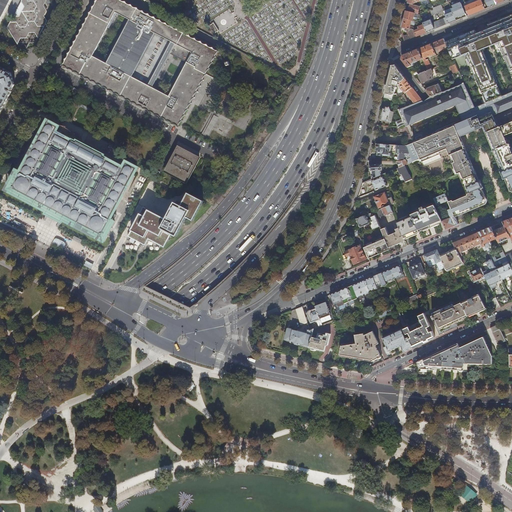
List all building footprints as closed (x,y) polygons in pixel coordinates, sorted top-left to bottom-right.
[(0,0),(0,23),(10,0),(0,0)] [(8,28),(18,43),(21,37),(27,37),(30,32),(35,32),(39,37),(48,21),(44,16),(47,11),(44,5),(46,0),(22,0),(22,1),(25,6),(20,16),(13,17),(8,28)] [(220,51),(123,0),(96,0),(62,66),(174,124),(179,127),(220,51)] [(482,10),(485,9),(481,0),(480,0),(474,3),(473,3),(477,12),(482,10)] [(461,16),(466,14),(461,2),(453,6),(454,8),(452,9),(452,11),(455,17),(459,16),(461,16)] [(472,14),(477,12),(473,3),(465,6),(469,15),(472,14)] [(409,7),(408,11),(415,13),(418,14),(420,6),(412,4),(410,4),(409,7)] [(216,37),(238,23),(236,19),(237,18),(234,12),(232,13),(230,9),(207,23),(215,36),(216,37)] [(405,15),(404,19),(413,21),(415,13),(408,11),(406,11),(405,15)] [(456,20),(455,17),(452,11),(445,14),(446,17),(449,23),(453,22),(456,20)] [(419,14),(418,14),(415,13),(413,21),(416,21),(421,19),(419,14)] [(476,29),(446,41),(453,59),(464,54),(484,103),(503,96),(484,48),(499,42),(511,74),(511,21),(509,15),(489,23),(491,26),(477,32),(476,29)] [(404,41),(416,37),(414,31),(413,29),(410,28),(410,24),(414,25),(416,21),(413,21),(404,19),(402,27),(405,28),(405,30),(409,31),(409,35),(405,36),(404,41)] [(430,31),(434,29),(432,23),(430,19),(423,22),(424,25),(427,32),(430,31)] [(421,35),(427,32),(424,25),(418,27),(419,29),(414,31),(416,37),(421,35)] [(423,59),(428,70),(431,69),(432,69),(428,59),(426,60),(425,58),(436,54),(434,48),(435,48),(437,53),(446,49),(448,48),(444,39),(437,42),(424,47),(418,49),(423,59)] [(417,61),(423,59),(418,49),(409,53),(402,56),(401,59),(408,67),(415,65),(414,63),(417,62),(417,61)] [(453,74),(458,71),(455,64),(450,66),(450,67),(449,67),(451,70),(452,70),(453,74)] [(0,115),(6,104),(13,91),(12,91),(14,88),(15,85),(12,73),(10,71),(6,69),(0,65),(0,80),(1,80),(3,81),(4,83),(2,86),(2,87),(0,89),(0,115)] [(396,66),(392,66),(389,81),(386,93),(392,95),(393,95),(395,94),(398,81),(400,82),(400,85),(400,86),(399,87),(400,87),(401,88),(403,90),(406,93),(412,88),(404,76),(396,66)] [(422,83),(433,79),(432,74),(433,74),(431,69),(428,70),(418,74),(422,83)] [(403,108),(399,110),(403,119),(405,124),(406,127),(410,126),(409,125),(413,123),(413,124),(455,105),(462,122),(455,125),(424,138),(422,135),(416,138),(417,141),(413,143),(420,159),(422,162),(440,154),(439,152),(447,149),(447,150),(449,151),(448,151),(457,174),(461,173),(469,193),(449,202),(451,208),(455,217),(467,212),(484,205),(484,204),(486,199),(487,199),(482,188),(483,188),(480,181),(478,182),(475,175),(476,174),(467,153),(466,154),(464,149),(465,149),(460,137),(483,127),(474,107),(467,90),(464,84),(442,92),(430,97),(423,102),(422,100),(415,103),(412,104),(408,106),(403,108)] [(425,90),(430,97),(442,92),(439,84),(426,89),(425,90)] [(484,103),(474,107),(483,127),(486,132),(498,127),(493,115),(511,106),(511,91),(503,96),(484,103)] [(409,96),(415,103),(422,100),(417,94),(416,92),(409,96)] [(399,98),(403,108),(408,106),(407,103),(403,95),(399,98)] [(382,120),(388,122),(388,121),(390,114),(391,111),(389,107),(389,108),(387,107),(386,109),(384,109),(382,114),(382,116),(383,116),(382,119),(382,120)] [(63,219),(104,241),(115,222),(111,219),(138,168),(138,167),(137,167),(127,162),(128,162),(127,161),(124,167),(107,158),(104,156),(105,155),(78,141),(77,142),(73,140),(57,132),(60,126),(59,126),(58,126),(49,121),(48,120),(21,172),(17,170),(7,189),(48,211),(47,213),(54,217),(62,221),(63,219)] [(511,121),(498,127),(486,132),(501,168),(502,168),(503,171),(502,171),(501,172),(504,179),(505,179),(510,189),(511,189),(511,149),(510,144),(508,145),(505,136),(507,135),(506,133),(511,130),(511,121)] [(405,165),(420,159),(413,143),(406,146),(411,158),(406,160),(400,161),(398,161),(399,168),(405,165)] [(392,150),(392,145),(378,144),(378,145),(377,145),(377,149),(378,149),(378,152),(377,155),(389,156),(389,151),(390,150),(392,150)] [(399,153),(398,161),(400,161),(406,160),(411,158),(406,146),(397,145),(396,153),(399,153)] [(166,171),(187,182),(200,158),(179,147),(166,171)] [(373,179),(386,173),(385,171),(381,171),(381,170),(382,170),(382,164),(370,165),(370,170),(372,171),(373,179)] [(408,171),(405,165),(399,168),(398,168),(400,174),(408,171)] [(140,172),(149,177),(152,172),(142,167),(140,172)] [(412,179),(409,172),(403,175),(404,177),(406,182),(412,179)] [(376,190),(388,186),(385,179),(384,176),(372,181),(374,186),(376,190)] [(164,248),(172,234),(177,237),(187,218),(194,221),(204,201),(189,192),(182,205),(175,201),(167,218),(144,207),(128,237),(145,246),(148,240),(164,248)] [(388,199),(385,192),(374,196),(379,208),(387,205),(387,206),(390,205),(395,204),(392,197),(388,199)] [(437,206),(448,201),(445,194),(434,199),(437,206)] [(393,213),(390,205),(387,206),(377,211),(374,212),(377,218),(385,215),(385,216),(393,213)] [(411,215),(412,217),(420,232),(427,229),(438,224),(443,222),(442,221),(434,205),(427,208),(427,207),(424,208),(423,207),(421,208),(422,209),(419,210),(419,211),(411,215)] [(444,219),(445,218),(448,217),(447,215),(443,206),(439,208),(443,218),(444,219)] [(364,212),(365,216),(374,212),(377,211),(375,207),(364,211),(364,212)] [(446,219),(442,221),(443,222),(447,229),(452,227),(458,225),(455,217),(451,208),(448,210),(451,217),(448,218),(448,217),(445,218),(446,219)] [(380,226),(377,218),(374,212),(365,216),(357,219),(358,223),(360,228),(366,225),(368,225),(370,224),(368,218),(371,217),(373,221),(372,222),(372,224),(371,226),(373,229),(380,226)] [(398,223),(399,227),(404,238),(413,235),(420,232),(412,217),(398,223)] [(503,222),(505,227),(509,234),(511,233),(511,232),(511,218),(510,219),(503,222)] [(386,227),(381,229),(385,239),(389,248),(398,244),(405,241),(404,238),(399,227),(395,229),(396,232),(389,235),(386,227)] [(485,230),(478,232),(486,248),(490,247),(489,245),(492,244),(491,241),(497,239),(493,231),(491,227),(485,230)] [(499,229),(493,231),(497,239),(499,243),(511,238),(509,234),(505,227),(499,229)] [(358,241),(361,240),(357,230),(350,233),(352,237),(356,236),(358,241)] [(453,243),(456,248),(460,257),(463,256),(461,253),(481,244),(483,249),(486,248),(478,232),(466,238),(453,243)] [(389,248),(385,239),(365,247),(368,257),(372,255),(383,251),(389,248)] [(366,259),(360,245),(345,252),(347,256),(351,255),(355,264),(355,263),(366,259)] [(447,252),(440,255),(442,261),(443,262),(445,266),(446,269),(462,302),(468,317),(477,313),(486,309),(469,274),(468,272),(460,257),(456,248),(447,252)] [(428,253),(424,255),(425,257),(426,260),(426,261),(430,260),(431,263),(435,261),(436,264),(439,262),(442,261),(440,255),(437,250),(428,253)] [(492,259),(495,267),(496,267),(499,265),(495,256),(491,258),(492,259)] [(487,270),(491,269),(495,267),(492,259),(486,262),(483,264),(483,265),(486,271),(487,270)] [(504,266),(497,269),(502,280),(511,275),(511,269),(509,264),(508,264),(507,262),(503,264),(504,266)] [(415,266),(409,268),(414,279),(427,274),(424,268),(423,268),(421,263),(415,266)] [(395,267),(391,269),(395,278),(399,276),(404,274),(400,265),(395,267)] [(477,284),(487,279),(483,272),(480,265),(468,272),(469,274),(470,273),(475,282),(477,284)] [(509,303),(511,301),(511,299),(502,280),(497,269),(496,267),(495,267),(491,269),(492,272),(488,273),(487,270),(486,271),(483,272),(487,279),(491,289),(497,286),(496,283),(498,282),(499,285),(500,285),(508,302),(509,303)] [(384,272),(378,274),(383,286),(387,284),(388,286),(396,282),(396,281),(395,278),(391,269),(384,272)] [(371,277),(365,279),(370,291),(383,286),(378,274),(371,277)] [(359,282),(353,285),(357,297),(370,291),(365,279),(359,282)] [(345,288),(339,290),(343,300),(344,303),(348,302),(346,299),(352,296),(353,298),(354,298),(357,297),(353,285),(345,288)] [(340,301),(343,300),(339,290),(333,293),(330,294),(334,303),(335,306),(338,305),(338,306),(342,305),(340,301)] [(419,295),(417,296),(419,300),(427,297),(425,293),(423,293),(422,292),(419,293),(419,295)] [(499,294),(495,296),(500,307),(505,305),(501,295),(499,295),(499,294)] [(468,317),(462,302),(453,306),(452,304),(432,313),(433,316),(432,316),(434,320),(435,319),(437,323),(440,330),(440,329),(441,328),(459,320),(460,321),(463,320),(468,317)] [(316,306),(316,308),(320,318),(331,314),(326,303),(321,304),(316,306)] [(307,321),(305,315),(302,306),(296,308),(301,323),(305,322),(307,321)] [(311,321),(307,322),(308,325),(310,330),(314,328),(312,322),(316,320),(317,322),(321,320),(320,318),(316,308),(312,310),(310,310),(309,311),(309,312),(308,313),(308,314),(311,321)] [(380,318),(393,312),(392,309),(379,314),(380,318)] [(432,331),(430,332),(428,327),(430,326),(424,313),(419,315),(420,319),(421,323),(422,323),(422,324),(423,325),(422,325),(422,326),(416,329),(416,328),(415,328),(415,329),(412,331),(409,326),(407,324),(405,325),(398,310),(395,311),(409,337),(414,347),(420,345),(429,340),(435,337),(432,331)] [(498,344),(505,340),(499,327),(498,325),(491,328),(498,344)] [(312,337),(314,328),(310,330),(308,329),(307,333),(305,333),(306,332),(298,330),(298,331),(289,329),(288,329),(286,339),(290,340),(290,342),(294,343),(309,347),(312,337)] [(404,352),(414,347),(409,337),(406,338),(402,329),(383,338),(386,344),(387,346),(385,347),(384,347),(386,353),(388,354),(389,353),(390,352),(390,351),(400,346),(401,345),(404,352)] [(374,360),(382,357),(376,345),(379,343),(373,331),(365,335),(364,333),(356,334),(356,342),(342,344),(340,355),(343,355),(361,358),(372,360),(373,359),(374,360)] [(316,338),(312,337),(309,347),(322,350),(324,351),(326,346),(328,345),(331,334),(327,333),(326,335),(324,335),(324,336),(321,335),(321,334),(318,333),(316,338)] [(498,356),(488,335),(475,340),(460,347),(467,363),(486,364),(492,364),(492,356),(498,356)] [(450,382),(467,383),(468,366),(468,365),(467,363),(460,347),(458,343),(432,355),(413,364),(421,379),(428,380),(434,381),(450,382)] [(475,494),(467,486),(460,493),(462,496),(468,501),(470,501),(475,496),(475,494)]
